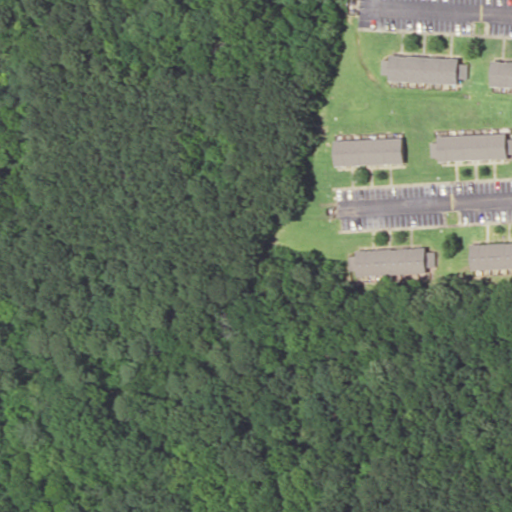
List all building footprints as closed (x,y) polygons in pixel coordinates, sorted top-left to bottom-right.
[(392,53),(391,79),(459,83),(460,58),(392,53)] [(511,60),(494,59),(492,84),(511,85),(511,60)] [(440,135),(442,161),(508,157),(508,132),(440,135)] [(336,139),(337,165),(405,162),(403,136),(336,139)] [(511,241),(473,243),(475,269),(511,266),(511,241)] [(360,249),(360,275),(429,272),(427,246),(360,249)]
